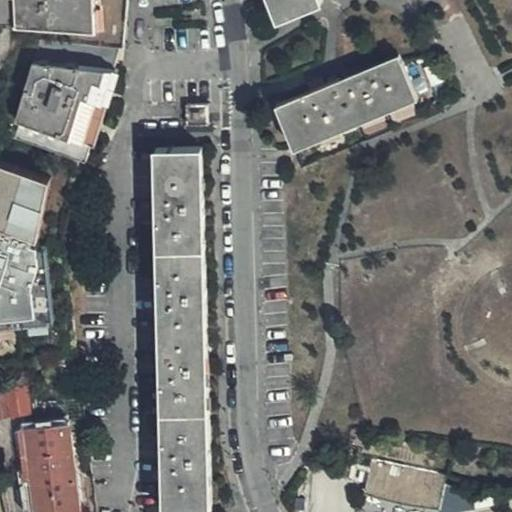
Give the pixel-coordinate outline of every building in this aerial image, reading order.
[(93,8),(91,0),(10,0),(12,25),(82,27),(81,7),(93,8)] [(90,43),(122,45),(125,0),(93,0),(93,8),(90,43)] [(317,0),(269,0),(277,17),(317,0)] [(5,88),(0,103),(0,128),(84,154),(122,45),(90,43),(11,40),(5,88)] [(416,99),(397,54),(276,103),(293,148),(416,99)] [(205,123),(205,104),(186,104),(186,124),(205,123)] [(210,507),(202,146),(159,147),(165,507),(210,507)] [(0,314),(42,309),(33,242),(27,240),(28,236),(34,237),(52,180),(0,163),(0,314)] [(40,241),(33,242),(42,309),(0,314),(0,324),(50,317),(40,241)] [(67,419),(30,425),(31,439),(34,467),(26,468),(24,468),(25,475),(27,477),(31,511),(58,508),(58,511),(66,511),(80,510),(67,419)] [(31,439),(30,425),(21,426),(26,468),(34,467),(31,439)] [(434,509),(441,473),(375,458),(367,495),(404,506),(434,509)]
